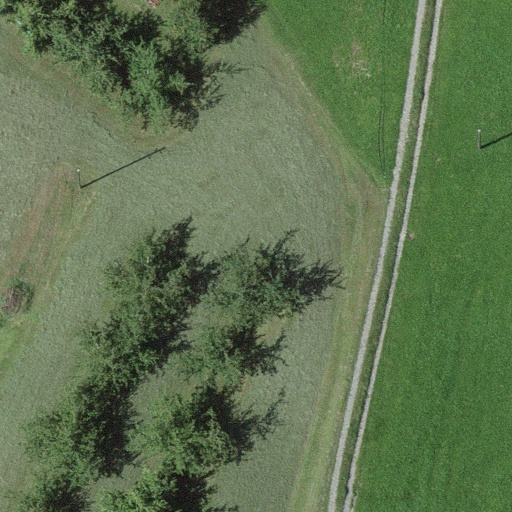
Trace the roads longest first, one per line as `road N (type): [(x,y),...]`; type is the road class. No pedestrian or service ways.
road 1 (track): [(348,511),(427,0)]
road 2 (track): [(242,0),(393,193)]
